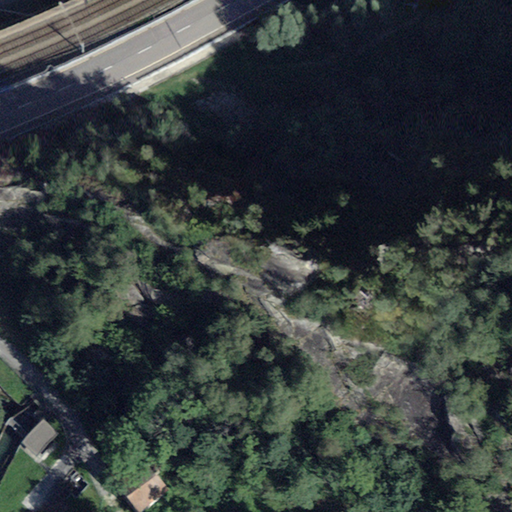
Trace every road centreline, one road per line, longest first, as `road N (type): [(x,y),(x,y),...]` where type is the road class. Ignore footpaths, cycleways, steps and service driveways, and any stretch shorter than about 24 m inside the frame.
road 1 (motorway): [(511,79),(197,62),(0,34)]
road 2 (motorway): [(0,123),(370,154),(511,156)]
road 3 (primary): [(239,0),(0,116)]
